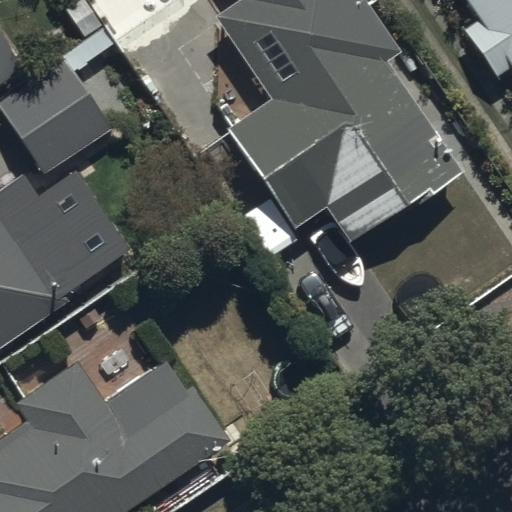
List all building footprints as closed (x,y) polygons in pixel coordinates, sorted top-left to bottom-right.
[(204,2),(202,0),(99,0),(134,50),(204,2)] [(287,226),(323,202),(349,240),(454,169),(379,59),(392,50),(358,0),(232,0),(210,16),(266,98),(256,104),(220,129),(287,226)] [(511,0),(453,0),(511,85),(511,0)] [(0,37),(0,79),(20,66),(0,37)] [(0,98),(0,116),(38,172),(109,123),(62,56),(0,98)] [(0,344),(61,303),(45,280),(78,257),(18,169),(0,180),(0,344)] [(0,511),(117,511),(219,443),(163,360),(101,402),(72,359),(11,400),(23,418),(0,433),(0,511)]
